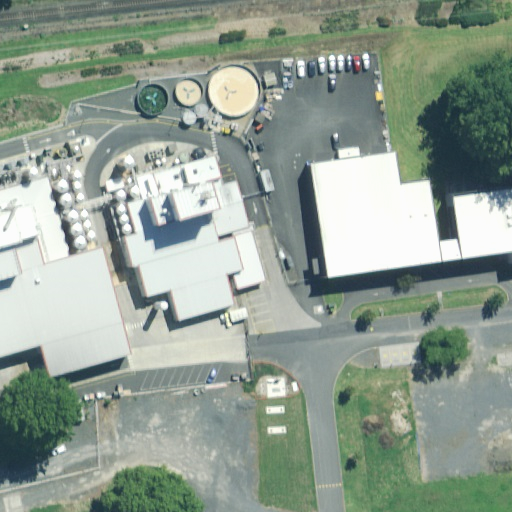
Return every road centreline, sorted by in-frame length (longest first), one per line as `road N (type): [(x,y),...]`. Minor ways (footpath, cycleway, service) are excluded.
road 1 (unknown): [(320,392),(119,447)]
road 2 (unknown): [(344,326),(458,313),(478,318),(487,385)]
road 3 (unclassified): [(314,338),(511,314)]
road 4 (unclassified): [(331,511),(314,338)]
road 5 (unknown): [(129,131),(67,131),(0,149)]
